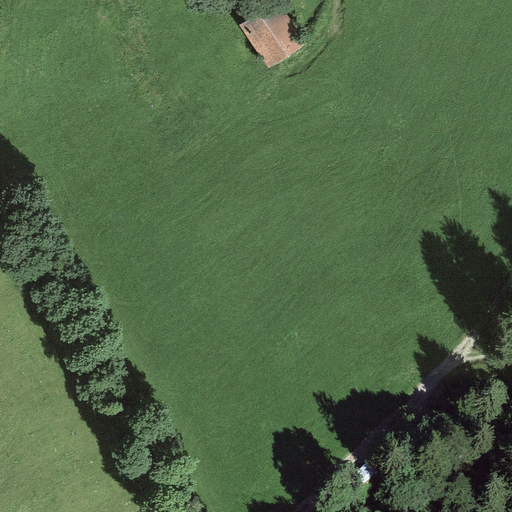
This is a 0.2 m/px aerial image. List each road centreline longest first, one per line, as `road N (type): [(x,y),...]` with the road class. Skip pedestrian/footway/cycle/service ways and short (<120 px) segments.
road 1 (track): [(399,418),(447,365),(477,350),(511,351)]
road 2 (track): [(299,511),(399,418)]
